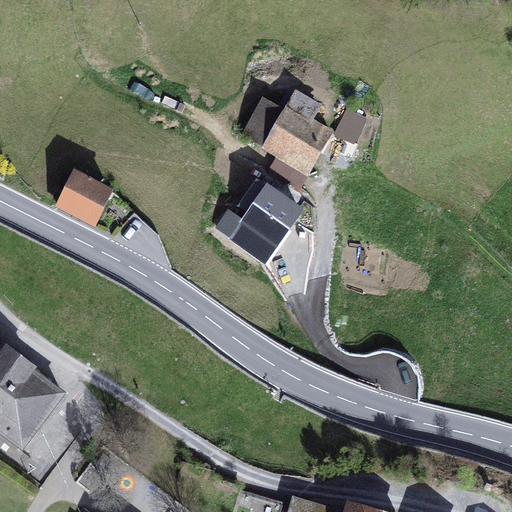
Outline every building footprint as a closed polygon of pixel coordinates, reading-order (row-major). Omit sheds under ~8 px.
[(266,102),(245,136),(279,157),(308,174),(332,135),(308,120),(313,112),(294,101),(286,114),(266,102)] [(354,143),(365,121),(347,111),(335,134),(354,143)] [(269,173),(298,190),(308,174),(279,157),(269,173)] [(94,226),(111,193),(75,174),(73,177),(68,174),(64,182),(70,185),(58,207),(74,215),(73,218),(79,221),(80,218),(94,226)] [(229,214),(218,229),(264,261),(299,213),(258,184),(241,208),(251,215),(244,224),(229,214)] [(0,432),(23,449),(64,394),(33,371),(34,369),(7,349),(5,351),(0,347),(0,432)] [(280,511),(282,508),(239,494),(241,488),(212,479),(214,473),(183,463),(173,492),(204,502),(202,509),(210,511),(280,511)] [(366,511),(349,507),(347,511),(335,511),(294,499),(289,511),(366,511)]
